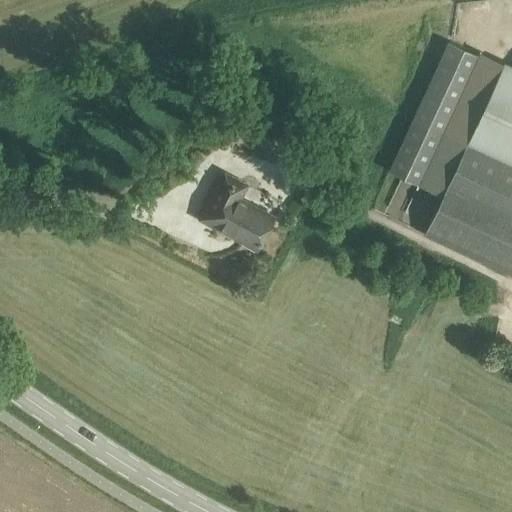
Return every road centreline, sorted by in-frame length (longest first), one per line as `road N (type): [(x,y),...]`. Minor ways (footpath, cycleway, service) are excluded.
road 1 (tertiary): [(210,511),(0,368)]
road 2 (unknown): [(0,188),(154,205)]
